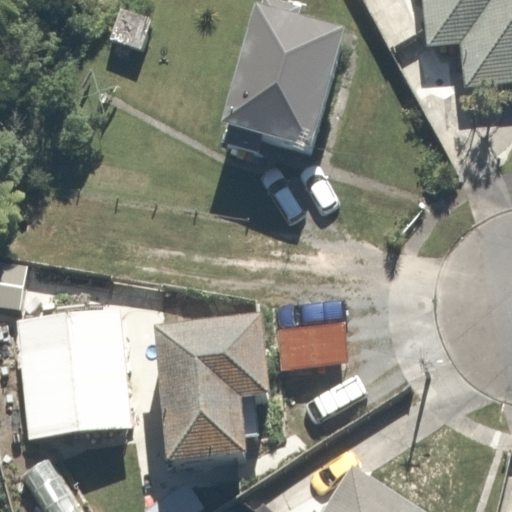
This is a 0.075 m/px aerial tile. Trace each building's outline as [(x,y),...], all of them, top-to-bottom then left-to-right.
[(511,0),(420,0),(422,47),(469,45),(471,90),(511,88),(511,0)] [(363,39),(267,13),(233,138),(328,165),(363,39)] [(144,309),(28,315),(35,450),(151,443),(144,309)] [(255,411),(286,407),(277,326),(165,340),(181,475),(262,465),(255,411)] [(401,511),(356,483),(336,511),(401,511)]
